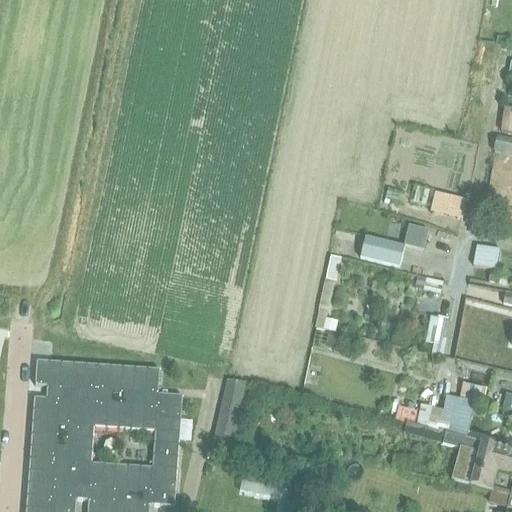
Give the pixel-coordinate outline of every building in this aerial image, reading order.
[(511,109),(505,109),(501,133),(511,134),(511,109)] [(511,141),(498,138),(494,153),(511,157),(511,141)] [(378,196),(398,202),(401,192),(382,186),(378,196)] [(432,195),(428,215),(460,223),(465,202),(432,195)] [(420,230),(416,250),(424,252),(429,232),(420,230)] [(365,239),(360,261),(398,270),(404,249),(365,239)] [(477,248),(473,267),(479,268),(497,272),(499,263),(501,252),(479,248),(477,248)] [(329,258),(325,281),(331,282),(334,283),(336,283),(340,261),(329,258)] [(490,272),(488,283),(498,285),(500,274),(490,272)] [(320,305),(320,307),(329,309),(334,283),(331,282),(325,281),(320,305)] [(511,296),(505,295),(503,306),(511,307),(511,296)] [(430,319),(425,345),(434,347),(432,357),(443,360),(450,323),(430,319)] [(326,320),(324,332),(335,335),(338,322),(326,320)] [(377,322),(372,331),(381,337),(386,327),(377,322)] [(327,335),(324,349),(335,351),(339,337),(327,335)] [(89,502),(88,511),(149,511),(150,506),(174,508),(182,398),(157,396),(159,371),(36,363),(35,387),(47,388),(46,400),(34,400),(25,511),(75,511),(77,501),(89,502)] [(253,389),(228,383),(211,453),(236,459),(253,389)] [(486,391),(479,389),(463,386),(460,399),(479,403),(483,404),(486,391)] [(431,410),(426,431),(446,435),(464,440),(472,405),(445,399),(442,413),(431,410)] [(395,406),(394,422),(410,423),(411,407),(395,406)] [(494,417),(480,415),(478,430),(491,432),(494,417)] [(446,435),(443,447),(458,451),(460,451),(452,481),(471,487),(479,489),(493,493),(498,473),(511,476),(511,455),(502,453),(503,451),(479,444),(464,440),(446,435)] [(490,493),(488,504),(504,508),(507,498),(490,493)] [(286,503),(284,511),(305,511),(306,507),(286,503)]
